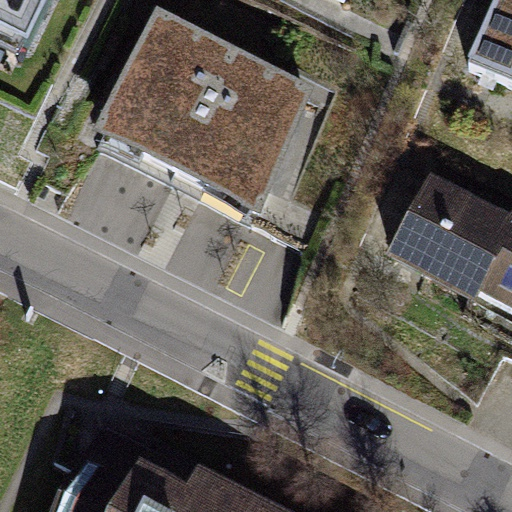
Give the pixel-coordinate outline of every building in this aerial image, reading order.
[(59,0),(0,0),(0,31),(37,48),(59,0)] [(347,0),(311,0),(341,17),(347,0)] [(511,0),(493,0),(469,54),(511,72),(511,0)] [(314,104),(152,28),(99,141),(261,217),(314,104)] [(511,214),(431,171),(387,252),(511,319),(511,214)] [(279,511),(206,473),(108,421),(61,511),(279,511)]
